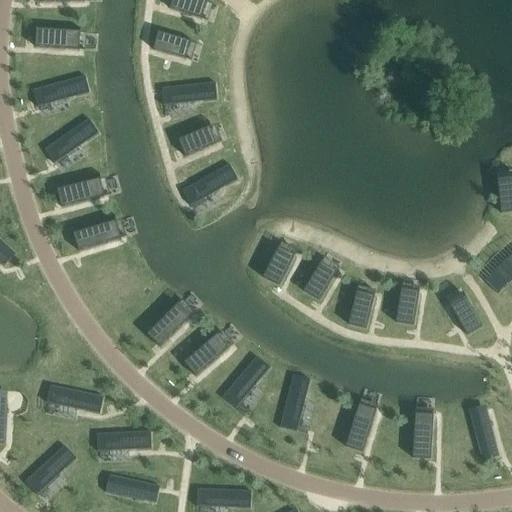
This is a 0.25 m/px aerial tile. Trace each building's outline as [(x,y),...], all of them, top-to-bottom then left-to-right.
[(195,0),(174,0),(171,10),(202,21),(208,4),(195,0)] [(37,31),(36,49),(79,52),(80,34),(37,31)] [(159,34),(154,51),(186,61),(191,44),(159,34)] [(85,78),(33,92),(38,109),(90,95),(85,78)] [(220,83),(173,83),(173,103),(220,103),(220,83)] [(89,121),(45,151),(55,166),(99,135),(89,121)] [(210,129),(179,142),(186,159),(217,146),(210,129)] [(229,164),(190,187),(200,204),(239,182),(229,164)] [(511,180),(498,182),(501,215),(511,213),(511,180)] [(100,181),(58,192),(62,209),(104,198),(100,181)] [(116,224),(74,236),(80,253),(121,240),(116,224)] [(0,240),(0,264),(4,269),(16,255),(0,240)] [(279,250),(264,279),(279,288),(294,258),(279,250)] [(511,256),(485,283),(498,295),(511,281),(511,256)] [(321,265),(304,293),(319,303),(336,274),(321,265)] [(402,292),(396,324),(414,327),(419,295),(402,292)] [(357,294),(349,326),(366,331),(374,299),(357,294)] [(466,299),(451,308),(467,337),(483,328),(466,299)] [(179,306),(148,337),(161,349),(191,318),(179,306)] [(218,337),(185,365),(197,378),(229,350),(218,337)] [(256,362),(228,404),(242,414),(271,373),(256,362)] [(292,378),(276,431),(295,436),(311,384),(292,378)] [(51,387),(47,405),(100,416),(104,398),(51,387)] [(360,407),(346,449),(363,454),(376,413),(360,407)] [(488,415),(471,419),(482,462),(499,457),(488,415)] [(416,417),(413,460),(431,461),(433,418),(416,417)] [(151,433),(97,436),(98,454),(152,451),(151,433)] [(65,447),(25,484),(37,497),(77,461),(65,447)] [(109,477),(106,495),(149,504),(153,486),(109,477)] [(197,491),(197,509),(251,511),(252,493),(197,491)]
